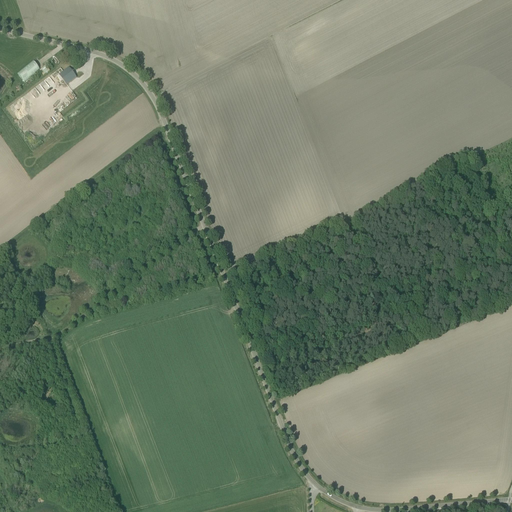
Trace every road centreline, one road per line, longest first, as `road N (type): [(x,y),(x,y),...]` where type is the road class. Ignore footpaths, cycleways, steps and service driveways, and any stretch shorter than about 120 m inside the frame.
road 1 (unclassified): [(511,500),(363,508),(308,477),(156,103),(111,59),(0,28)]
road 2 (track): [(89,312),(215,280),(161,140)]
road 3 (track): [(203,222),(56,338),(0,350)]
road 4 (track): [(0,251),(158,132)]
